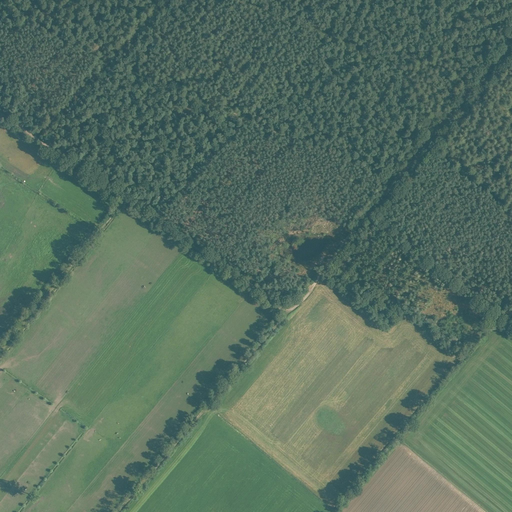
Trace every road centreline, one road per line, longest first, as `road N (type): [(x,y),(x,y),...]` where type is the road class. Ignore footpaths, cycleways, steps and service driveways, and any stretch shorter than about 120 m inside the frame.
road 1 (track): [(286,310),(33,136)]
road 2 (track): [(120,511),(286,310)]
road 3 (track): [(286,310),(434,136)]
road 4 (track): [(123,198),(0,345)]
road 5 (unknown): [(352,0),(243,118)]
road 6 (unknown): [(107,63),(243,118)]
road 7 (track): [(434,136),(511,41)]
